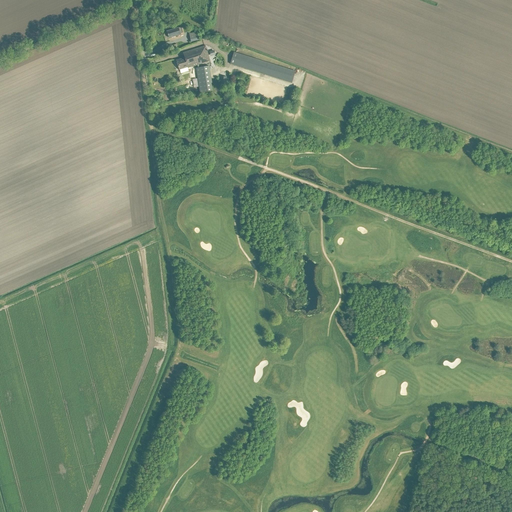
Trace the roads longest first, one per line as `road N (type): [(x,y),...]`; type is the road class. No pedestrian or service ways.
road 1 (track): [(142,64),(148,122),(160,132),(511,260)]
road 2 (track): [(151,127),(179,348)]
road 3 (unclassified): [(136,1),(0,60)]
